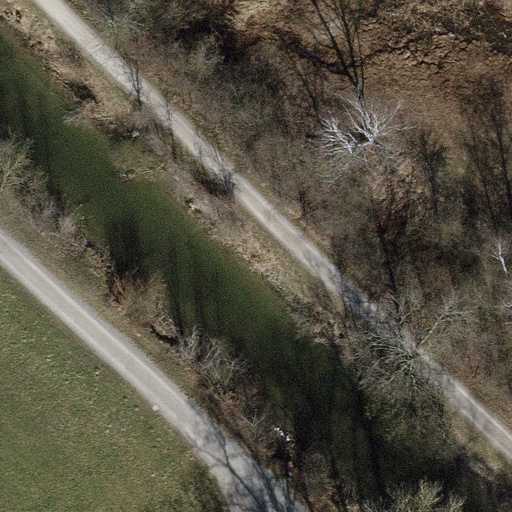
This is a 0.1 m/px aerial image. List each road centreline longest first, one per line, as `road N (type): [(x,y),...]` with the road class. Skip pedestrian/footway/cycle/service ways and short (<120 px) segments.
road 1 (track): [(46,0),(511,446)]
road 2 (track): [(246,492),(192,422),(0,237)]
